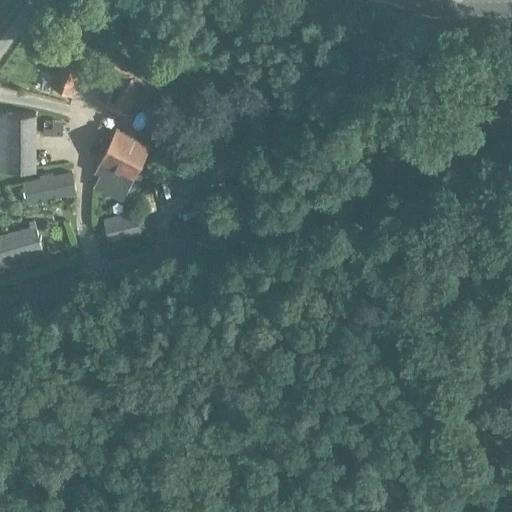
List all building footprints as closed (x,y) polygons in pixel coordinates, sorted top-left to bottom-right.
[(103,94),(101,98),(118,106),(131,113),(145,84),(148,85),(150,81),(152,82),(157,73),(154,72),(156,69),(138,60),(121,52),(113,68),(115,69),(103,94)] [(62,61),(54,86),(72,92),(81,68),(62,61)] [(0,167),(36,167),(36,111),(0,111),(0,167)] [(143,200),(126,192),(150,144),(117,128),(95,172),(99,174),(93,187),(139,209),(143,200)] [(42,174),(43,178),(23,183),(28,202),(77,191),(72,171),(53,176),(52,172),(42,174)] [(141,231),(136,210),(104,219),(109,239),(141,231)] [(0,260),(43,248),(35,220),(31,222),(32,226),(0,235),(0,260)]
